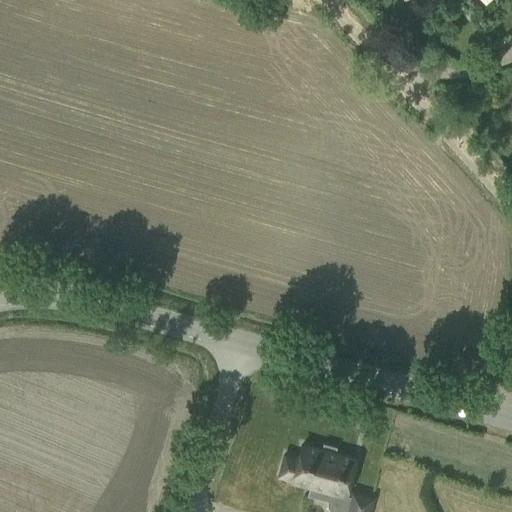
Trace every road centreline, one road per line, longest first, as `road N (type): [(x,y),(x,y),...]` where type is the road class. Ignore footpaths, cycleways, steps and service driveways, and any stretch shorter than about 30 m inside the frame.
road 1 (unclassified): [(511,202),(327,0)]
road 2 (tertiary): [(499,415),(246,345)]
road 3 (tertiary): [(246,345),(91,299),(0,300)]
road 4 (unclassified): [(180,511),(246,345)]
